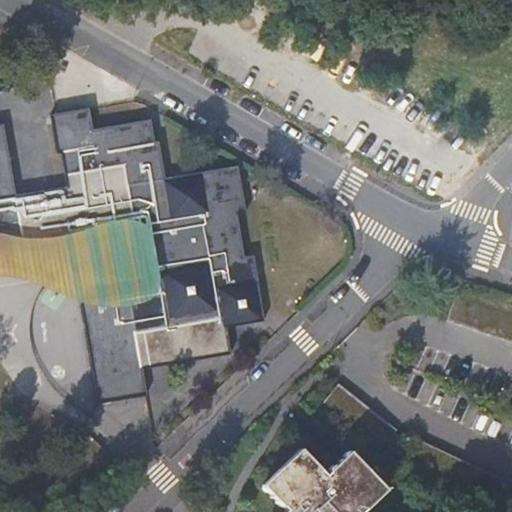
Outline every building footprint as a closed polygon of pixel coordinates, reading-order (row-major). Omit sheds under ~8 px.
[(0,248),(7,247),(22,245),(23,252),(59,246),(106,238),(144,231),(148,255),(154,292),(81,304),(82,308),(99,404),(144,397),(145,403),(192,395),(180,326),(224,319),(225,327),(265,321),(254,259),(244,261),(236,216),(246,214),(238,170),(165,183),(159,145),(153,146),(149,124),(92,134),(88,112),(58,118),(52,119),(59,155),(64,154),(67,176),(62,177),(64,190),(16,198),(4,128),(0,129),(0,248)] [(0,285),(7,285),(18,286),(35,291),(58,300),(68,304),(75,307),(82,308),(81,304),(154,292),(148,255),(140,252),(124,249),(106,238),(59,246),(51,252),(41,257),(34,259),(28,260),(21,257),(16,255),(7,247),(0,248),(0,285)] [(511,313),(457,295),(447,324),(511,345),(511,313)] [(397,434),(338,387),(319,410),(378,457),(397,434)] [(486,475),(419,443),(406,471),(474,503),(486,475)] [(362,511),(363,511),(366,511),(386,491),(350,453),(331,471),(331,474),(325,479),(320,472),(321,471),(302,450),(264,487),(282,507),(284,506),(289,511),(362,511)] [(511,511),(511,484),(486,475),(476,504),(500,511),(511,511)]
